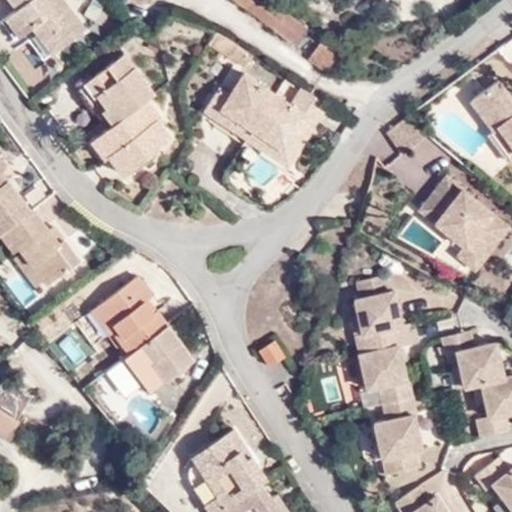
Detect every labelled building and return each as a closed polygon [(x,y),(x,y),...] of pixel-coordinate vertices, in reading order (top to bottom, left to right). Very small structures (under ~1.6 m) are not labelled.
[(4,0),(16,16),(11,18),(25,37),(42,60),(89,27),(70,0),(4,0)] [(299,37),(303,30),(265,0),(236,0),(297,48),(302,40),(299,37)] [(0,29),(11,45),(25,37),(11,18),(0,26),(0,29)] [(218,26),(210,39),(227,49),(235,36),(222,28),(218,26)] [(302,40),(297,48),(308,57),(320,44),(303,30),(299,37),(302,40)] [(235,36),(227,49),(247,63),(255,50),(235,36)] [(511,39),(502,45),(511,63),(511,39)] [(335,56),(320,44),(308,57),(324,70),(335,56)] [(124,118),(110,128),(123,148),(108,159),(121,178),(177,139),(149,100),(158,94),(129,51),(80,84),(89,96),(103,88),(124,118)] [(337,80),(348,66),(335,56),(324,70),(337,80)] [(327,101),(311,87),(302,81),(290,98),(243,68),(229,90),(220,85),(207,106),(218,115),(225,105),(239,114),(235,118),(265,137),(268,134),(293,151),(308,129),(316,117),(327,101)] [(473,96),(495,127),(500,125),(511,140),(511,94),(498,77),(473,96)] [(103,88),(89,96),(110,128),(124,118),(103,88)] [(225,105),(218,115),(286,160),(293,151),(268,134),(265,137),(235,118),(239,114),(225,105)] [(431,130),(409,111),(387,127),(403,149),(431,130)] [(490,131),(510,159),(511,157),(511,140),(500,125),(495,127),(490,131)] [(104,162),(108,159),(123,148),(110,128),(90,141),(104,162)] [(63,251),(46,228),(11,181),(15,177),(0,156),(0,231),(15,252),(8,258),(36,295),(84,260),(72,245),(63,251)] [(506,223),(446,172),(419,205),(464,244),(458,252),(473,264),(506,223)] [(63,251),(72,245),(54,222),(46,228),(63,251)] [(390,287),(386,272),(356,278),(360,295),(354,295),(362,328),(354,330),(367,383),(379,380),(388,416),(375,420),(388,468),(422,461),(418,444),(422,443),(414,411),(419,409),(411,374),(406,374),(398,340),(418,336),(413,318),(402,320),(394,286),(390,287)] [(197,361),(162,313),(150,297),(136,277),(88,310),(108,338),(113,335),(124,351),(119,355),(148,395),(197,361)] [(77,321),(91,343),(103,335),(90,313),(77,321)] [(474,340),(470,326),(442,332),(446,347),(456,345),(463,378),(481,375),(490,411),(475,413),(479,431),(509,424),(505,408),(511,406),(511,368),(505,370),(496,335),(474,340)] [(55,346),(71,369),(86,358),(69,335),(55,346)] [(276,335),(257,344),(267,363),(286,353),(276,335)] [(9,416),(24,389),(0,375),(0,434),(1,436),(12,418),(9,416)] [(202,508),(205,511),(287,511),(233,430),(190,458),(216,498),(202,508)] [(511,463),(509,466),(499,453),(477,469),(486,483),(493,478),(511,502),(511,463)] [(430,496),(421,481),(397,496),(405,509),(413,506),(416,511),(450,511),(437,491),(430,496)]
